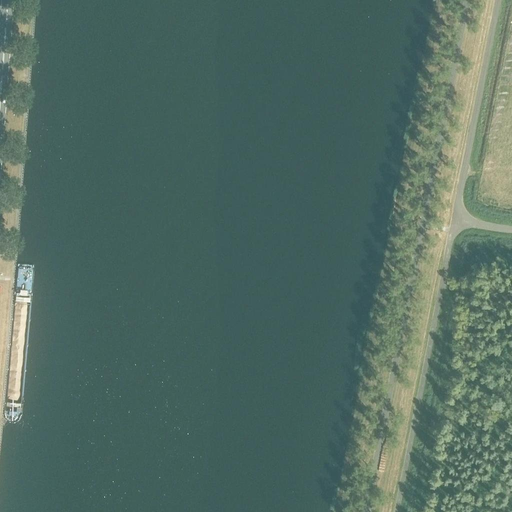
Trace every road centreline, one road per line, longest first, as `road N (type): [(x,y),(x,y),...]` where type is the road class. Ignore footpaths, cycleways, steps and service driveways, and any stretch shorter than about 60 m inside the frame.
road 1 (unclassified): [(365,511),(466,0)]
road 2 (unclassified): [(455,218),(397,511)]
road 3 (unclassified): [(455,218),(499,0)]
